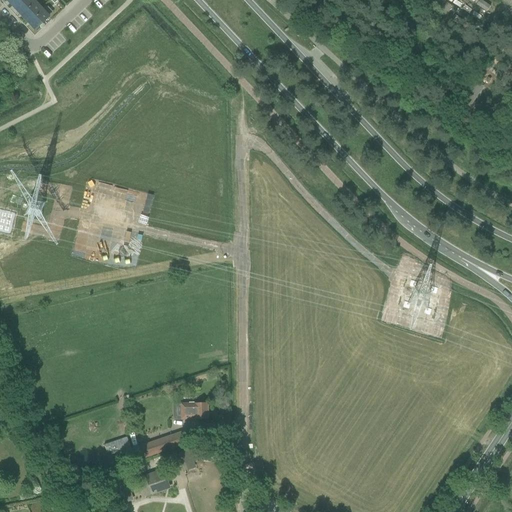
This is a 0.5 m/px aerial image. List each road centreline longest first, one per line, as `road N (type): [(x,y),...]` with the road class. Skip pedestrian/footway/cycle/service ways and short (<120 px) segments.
road 1 (secondary): [(197,0),(382,196),(468,262)]
road 2 (secondary): [(511,241),(459,214),(409,174),(244,0)]
road 3 (unclassified): [(76,511),(0,366)]
